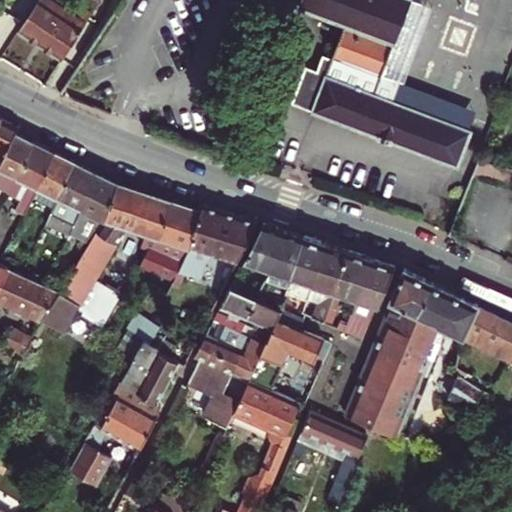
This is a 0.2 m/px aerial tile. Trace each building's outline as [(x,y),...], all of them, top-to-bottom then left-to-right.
[(66,61),(104,2),(100,0),(93,0),(84,14),(85,18),(83,22),(48,0),(42,0),(22,32),(66,61)] [(476,129),(473,128),(397,100),(404,82),(387,75),(413,0),(422,0),(426,1),(426,0),(302,0),(300,6),(346,26),(335,58),(327,55),(321,70),(309,66),(294,102),(461,168),(476,129)] [(511,101),(509,98),(503,99),(501,106),(505,110),(511,109),(511,107),(511,101)] [(0,118),(0,163),(3,164),(19,132),(21,129),(0,118)] [(1,168),(19,177),(37,141),(19,132),(3,164),(1,168)] [(37,141),(19,177),(34,184),(41,187),(59,152),(37,141)] [(77,160),(59,152),(41,187),(37,196),(56,206),(77,160)] [(100,171),(77,160),(56,206),(77,216),(79,214),(82,207),(100,171)] [(511,189),(511,186),(511,172),(481,164),(476,179),(511,189)] [(120,181),(100,171),(82,207),(108,219),(120,181)] [(130,229),(146,234),(160,194),(120,181),(108,219),(64,291),(63,293),(83,306),(130,229)] [(41,187),(34,184),(32,189),(29,189),(20,208),(11,210),(0,233),(0,236),(13,243),(32,206),(35,199),(37,196),(41,187)] [(160,194),(146,234),(149,235),(162,240),(166,241),(166,240),(180,201),(160,194)] [(44,203),(35,199),(32,206),(40,210),(44,203)] [(204,209),(180,201),(166,240),(193,248),(204,209)] [(204,209),(193,248),(240,262),(261,222),(205,204),(204,209)] [(88,218),(79,214),(77,216),(73,225),(82,229),(88,218)] [(266,268),(286,229),(266,223),(246,261),(266,268)] [(281,273),(271,303),(279,307),(283,308),(286,296),(283,295),(285,291),(305,235),(286,229),(266,268),(281,273)] [(310,299),(328,242),(305,235),(285,291),(310,299)] [(162,240),(159,251),(167,255),(160,268),(177,277),(193,248),(166,240),(166,241),(162,240)] [(325,323),(335,292),(349,248),(328,242),(310,299),(318,302),(314,317),(325,323)] [(167,255),(159,251),(150,248),(143,266),(158,272),(160,268),(167,255)] [(369,254),(349,248),(335,292),(348,296),(337,328),(345,332),(347,324),(355,299),(369,254)] [(369,254),(355,299),(347,324),(345,332),(364,338),(378,304),(380,305),(396,263),(369,254)] [(0,299),(14,268),(3,264),(0,262),(0,299)] [(419,323),(437,281),(406,267),(392,299),(395,301),(391,311),(419,323)] [(64,291),(42,281),(25,273),(14,268),(0,299),(38,316),(34,324),(41,327),(63,293),(64,291)] [(391,389),(376,426),(397,436),(422,378),(427,380),(449,331),(466,339),(466,338),(482,303),(437,281),(419,323),(407,351),(391,389)] [(224,306),(251,318),(260,298),(253,295),(234,286),(224,306)] [(148,341),(167,314),(179,298),(162,287),(158,293),(157,293),(133,332),(148,341)] [(45,368),(83,306),(63,293),(41,327),(35,336),(24,354),(45,368)] [(271,303),(260,298),(251,318),(275,328),(279,319),(283,308),(279,307),(271,303)] [(502,313),(482,303),(466,338),(485,347),(502,313)] [(319,359),(327,361),(334,343),(302,329),(305,318),(283,308),(279,319),(275,328),(272,335),(269,341),(252,379),(275,389),(293,348),(314,357),(314,360),(318,360),(319,359)] [(419,323),(391,311),(380,340),(407,351),(419,323)] [(272,335),(220,312),(217,318),(255,335),(269,341),(272,335)] [(511,317),(502,313),(485,347),(511,360),(511,358),(511,317)] [(214,325),(199,354),(204,357),(191,384),(211,393),(213,390),(225,395),(219,406),(211,403),(207,411),(217,415),(220,410),(235,417),(238,410),(247,391),(231,383),(237,372),(246,353),(251,342),(214,325)] [(122,350),(129,338),(110,327),(103,339),(122,350)] [(24,354),(35,336),(18,328),(7,344),(24,354)] [(135,362),(148,341),(133,332),(129,338),(122,350),(103,339),(93,358),(126,377),(135,362)] [(252,379),(269,341),(255,335),(251,342),(246,353),(237,372),(252,379)] [(391,389),(407,351),(380,340),(365,378),(391,389)] [(126,377),(123,382),(161,405),(182,361),(148,341),(135,362),(126,377)] [(477,375),(460,366),(459,370),(462,373),(474,382),(477,375)] [(470,397),(476,383),(474,382),(462,373),(451,398),(475,409),(478,404),(480,401),(470,397)] [(53,400),(11,375),(0,393),(0,458),(12,467),(53,400)] [(391,389),(365,378),(350,416),(376,426),(391,389)] [(238,410),(267,423),(278,390),(275,389),(252,379),(247,391),(238,410)] [(108,432),(142,451),(165,407),(161,405),(123,382),(70,470),(98,484),(114,457),(99,449),(108,432)] [(494,392),(476,383),(470,397),(480,401),(478,404),(486,407),(490,399),(494,392)] [(278,390),(267,423),(286,431),(269,468),(279,473),(295,435),(290,433),(303,402),(278,390)] [(511,408),(490,399),(486,407),(488,408),(511,417),(511,408)] [(349,494),(371,440),(372,436),(314,410),(306,429),(352,447),(344,468),(336,488),(349,494)] [(344,468),(352,447),(306,429),(303,434),(297,449),(344,468)] [(264,440),(261,438),(247,433),(242,445),(258,453),(264,440)] [(12,467),(0,458),(0,471),(6,475),(12,467)] [(274,511),(299,511),(285,505),(288,497),(282,495),(274,511)]
